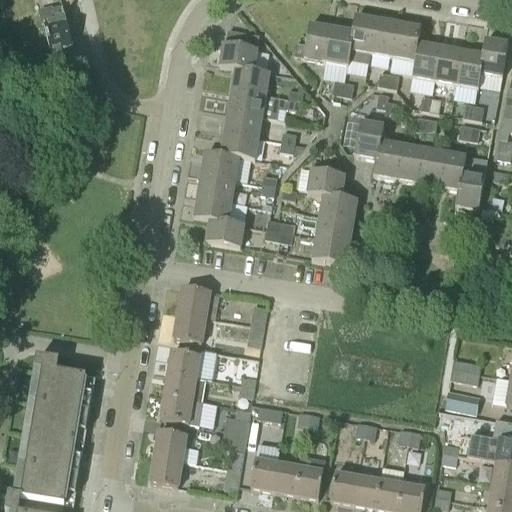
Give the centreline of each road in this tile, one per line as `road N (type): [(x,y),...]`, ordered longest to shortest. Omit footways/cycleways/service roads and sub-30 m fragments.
road 1 (residential): [(106,505),(145,270)]
road 2 (residential): [(334,299),(145,270)]
road 3 (residential): [(168,116),(126,102),(106,84),(85,0)]
road 4 (residential): [(145,270),(168,116)]
road 5 (residential): [(168,116),(176,66),(213,0)]
